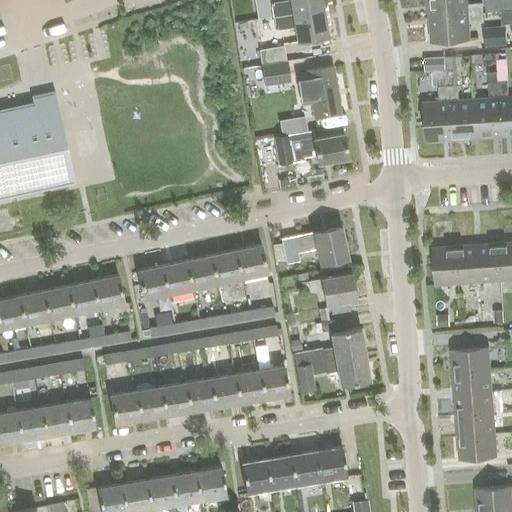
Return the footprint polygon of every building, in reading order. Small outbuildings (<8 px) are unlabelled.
[(273,17),(323,9),(321,0),(284,0),(271,2),(270,0),(254,0),(258,19),(273,17)] [(428,0),(430,17),(482,13),(482,3),(465,4),(465,0),(428,0)] [(323,9),(273,17),(275,30),(294,27),(297,42),(327,37),(323,9)] [(482,13),(430,17),(432,42),(468,39),(467,23),(483,22),(482,13)] [(507,44),(506,30),(486,32),(484,32),(484,46),(487,45),(507,44)] [(261,65),(286,60),(283,46),(259,50),(261,65)] [(446,84),(458,84),(456,56),(445,56),(446,71),(445,71),(446,84)] [(424,71),(444,70),(444,58),(424,59),(424,71)] [(496,59),(497,82),(507,82),(506,59),(496,59)] [(286,60),(261,65),(265,86),(289,82),(286,60)] [(340,112),(332,67),(332,66),(307,70),(307,72),(297,74),(302,104),(312,103),(314,116),(340,112)] [(497,72),(487,72),(488,83),(497,82),(497,72)] [(476,136),(501,135),(497,82),(488,83),(489,99),(473,100),(476,136)] [(511,97),(508,98),(507,82),(497,82),(501,135),(511,133),(511,97)] [(476,136),(473,100),(458,101),(456,85),(447,86),(451,138),(476,136)] [(425,140),(451,138),(447,86),(437,86),(439,103),(422,104),(425,140)] [(0,198),(14,195),(74,182),(73,179),(54,91),(31,96),(32,102),(0,108),(0,198)] [(298,134),(288,135),(291,153),(293,162),(302,160),(301,156),(316,153),(317,163),(347,157),(343,133),(313,138),(312,132),(298,134)] [(288,134),(273,137),(278,165),(293,162),(291,153),(288,135),(288,134)] [(293,178),(278,180),(279,188),(295,186),(293,178)] [(347,258),(341,226),(281,239),(282,243),(286,261),(298,258),(297,251),(317,247),(320,264),(347,258)] [(511,241),(498,243),(501,280),(511,279),(511,241)] [(260,243),(235,249),(242,279),(267,273),(260,243)] [(286,260),(282,243),(272,245),(276,262),(286,260)] [(479,282),(501,280),(498,243),(477,244),(479,282)] [(455,246),(458,283),(479,282),(477,244),(455,246)] [(433,247),(436,285),(458,283),(455,246),(433,247)] [(242,279),(235,249),(211,254),(217,284),(242,279)] [(186,259),(193,289),(217,284),(211,254),(186,259)] [(162,264),(168,294),(193,289),(186,259),(162,264)] [(168,294),(162,264),(137,269),(143,300),(168,294)] [(306,281),(307,291),(322,289),(325,304),(329,303),(331,314),(350,310),(348,300),(355,299),(350,273),(306,281)] [(117,274),(92,279),(99,309),(124,304),(117,274)] [(99,309),(92,279),(68,284),(74,314),(99,309)] [(68,284),(43,289),(50,319),(74,314),(68,284)] [(50,319),(43,289),(19,295),(25,325),(50,319)] [(0,298),(0,325),(1,330),(25,325),(19,295),(0,298)] [(248,310),(250,319),(274,315),(273,306),(248,310)] [(321,322),(329,320),(327,308),(318,309),(321,322)] [(225,324),(250,319),(248,310),(223,314),(225,324)] [(492,310),(493,323),(503,323),(503,310),(492,310)] [(200,328),(225,324),(223,314),(199,319),(200,328)] [(436,315),(436,327),(450,326),(449,314),(436,315)] [(329,320),(321,322),(322,332),(348,327),(347,317),(329,320)] [(175,333),(200,328),(199,319),(174,323),(175,333)] [(151,337),(175,333),(174,323),(149,327),(149,329),(151,336),(151,337)] [(251,329),(252,339),(278,335),(276,325),(251,329)] [(310,364),(365,354),(360,328),(330,333),(333,347),(320,350),(320,348),(294,353),(296,366),(310,363),(310,364)] [(149,329),(142,330),(143,337),(151,336),(149,329)] [(228,343),(252,339),(251,329),(226,334),(228,343)] [(104,335),(106,344),(130,340),(128,331),(104,335)] [(205,347),(228,343),(226,334),(204,338),(205,347)] [(82,348),(106,344),(104,335),(80,339),(82,348)] [(179,352),(205,347),(204,338),(177,342),(179,352)] [(56,353),(82,348),(80,339),(55,343),(56,353)] [(302,350),(300,339),(291,341),(293,352),(302,350)] [(153,356),(179,352),(177,342),(151,347),(153,356)] [(32,357),(56,353),(55,343),(30,347),(32,357)] [(7,361),(32,357),(30,347),(5,352),(7,361)] [(130,360),(153,356),(151,347),(128,351),(130,360)] [(452,372),(490,369),(488,347),(451,350),(452,372)] [(105,364),(130,360),(128,351),(103,355),(105,364)] [(310,363),(296,366),(295,366),(300,392),(315,389),(312,374),(324,372),(325,374),(337,372),(339,386),(369,380),(365,354),(310,364),(310,363)] [(58,363),(60,373),(85,369),(82,358),(58,363)] [(35,378),(60,373),(58,363),(34,367),(35,378)] [(258,369),(263,399),(289,395),(284,365),(258,369)] [(11,382),(28,379),(35,378),(34,367),(9,371),(11,382)] [(263,399),(258,369),(234,373),(239,403),(263,399)] [(490,369),(452,372),(454,394),(491,391),(490,369)] [(0,383),(11,382),(9,371),(0,372),(0,383)] [(239,403),(234,373),(209,377),(214,407),(239,403)] [(214,407),(209,377),(184,381),(189,412),(214,407)] [(160,385),(165,416),(189,412),(184,381),(160,385)] [(135,389),(140,420),(165,416),(160,385),(135,389)] [(115,424),(140,420),(135,389),(110,394),(115,424)] [(491,391),(454,394),(456,415),(493,412),(491,391)] [(90,397),(65,401),(70,432),(95,427),(90,397)] [(70,432),(65,401),(40,406),(45,436),(70,432)] [(15,410),(15,405),(6,407),(7,411),(0,412),(0,443),(21,440),(15,410)] [(45,436),(40,406),(15,410),(21,440),(45,436)] [(457,436),(494,434),(493,412),(456,415),(457,436)] [(494,434),(457,436),(459,459),(496,456),(494,434)] [(320,480),(346,476),(341,446),(315,450),(320,480)] [(291,454),(296,485),(320,480),(315,450),(291,454)] [(296,485),(291,454),(266,458),(271,489),(296,485)] [(271,489),(266,458),(241,462),(246,493),(271,489)] [(196,470),(201,500),(226,496),(221,466),(196,470)] [(184,503),(201,500),(196,470),(171,474),(176,505),(177,510),(185,509),(184,503)] [(146,478),(151,509),(176,505),(171,474),(146,478)] [(126,511),(136,511),(137,511),(151,509),(146,478),(122,482),(126,511)] [(96,487),(100,511),(126,511),(122,482),(96,487)] [(476,509),(511,506),(511,485),(475,488),(476,509)] [(47,505),(48,511),(64,511),(62,502),(47,505)]
